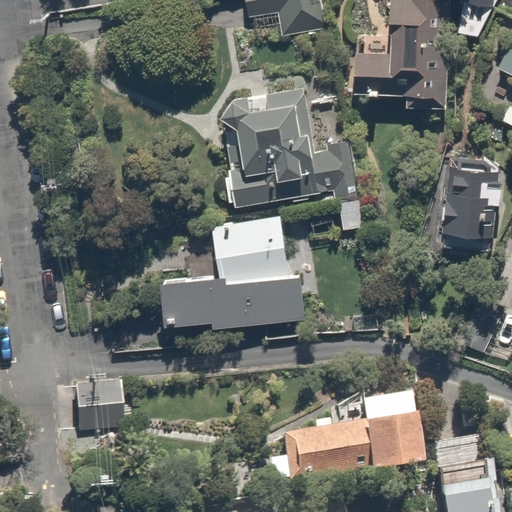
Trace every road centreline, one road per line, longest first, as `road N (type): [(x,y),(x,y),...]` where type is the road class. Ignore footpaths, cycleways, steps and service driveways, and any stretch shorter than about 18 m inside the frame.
road 1 (residential): [(511,389),(389,345),(41,376)]
road 2 (residential): [(0,49),(41,376)]
